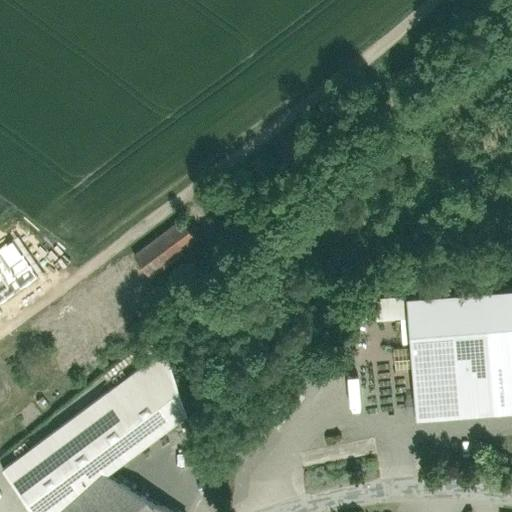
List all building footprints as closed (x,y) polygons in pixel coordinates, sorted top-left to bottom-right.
[(149,277),(205,233),(186,211),(131,255),(149,277)] [(12,241),(0,249),(0,301),(37,276),(12,241)] [(413,419),(511,413),(511,286),(405,293),(413,419)] [(36,511),(34,511),(52,511),(102,466),(107,470),(195,403),(157,350),(1,469),(36,511)] [(102,466),(52,511),(180,511),(107,470),(102,466)]
